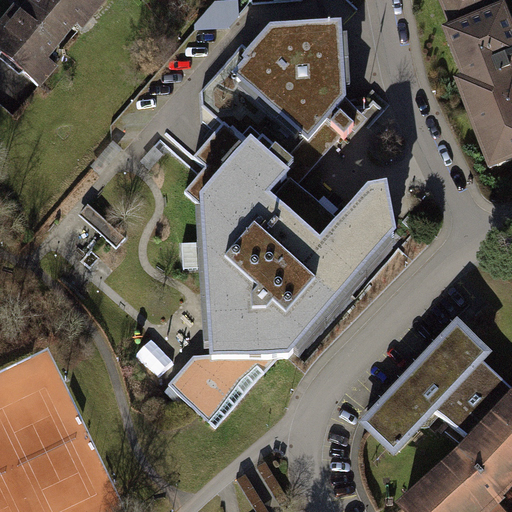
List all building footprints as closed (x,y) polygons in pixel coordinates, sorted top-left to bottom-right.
[(96,0),(34,0),(0,40),(0,64),(33,93),(106,8),(96,0)] [(501,19),(493,0),(452,0),(439,5),(433,8),(446,41),(501,19)] [(511,76),(511,46),(501,19),(446,41),(439,43),(458,92),(452,95),(486,180),(511,169),(511,90),(507,78),(511,76)] [(272,370),(285,370),(391,246),(383,199),(363,204),(338,233),(295,195),(359,120),(342,106),(336,37),(266,41),(248,62),(241,56),(214,87),(227,98),(230,139),(247,153),(218,186),(206,176),(185,201),(197,211),(205,353),(170,394),(217,434),(272,370)] [(459,329),(363,429),(393,458),(437,412),(469,442),(511,398),(511,396),(481,367),(489,358),(459,329)] [(497,505),(511,489),(511,398),(469,442),(455,458),(497,505)] [(488,511),(497,505),(455,458),(395,511),(396,511),(488,511)] [(273,467),(244,478),(257,511),(259,511),(286,502),(273,467)]
